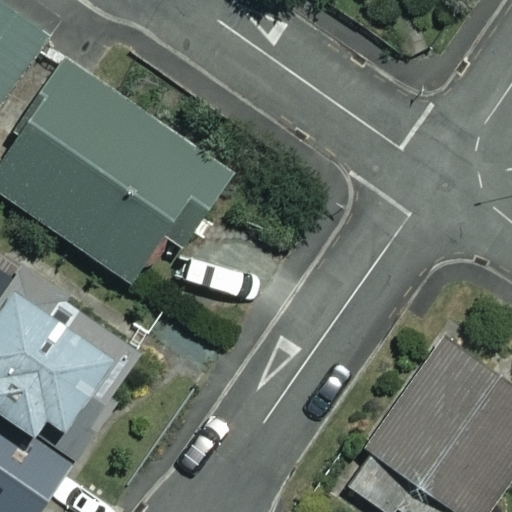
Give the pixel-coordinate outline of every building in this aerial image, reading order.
[(0,0),(0,105),(55,25),(17,0),(0,0)] [(227,166),(66,59),(0,157),(0,191),(130,278),(162,229),(178,239),(227,166)] [(0,416),(19,432),(36,411),(56,426),(121,344),(25,267),(0,298),(0,416)] [(511,383),(439,337),(344,485),(387,511),(391,505),(402,511),(485,511),(511,471),(511,383)] [(0,511),(34,511),(70,461),(33,436),(22,452),(0,437),(0,511)]
